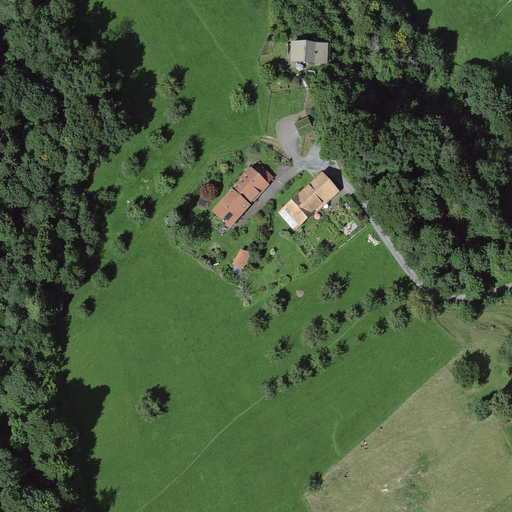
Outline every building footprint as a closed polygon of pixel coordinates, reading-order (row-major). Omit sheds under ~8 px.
[(326,51),(289,49),(288,69),(325,71),(326,51)] [(316,119),(291,129),(298,144),(311,138),(308,132),(320,128),(316,119)] [(249,176),(210,217),(228,234),(268,192),(266,191),(272,185),(260,174),(254,180),(249,176)] [(320,179),(277,218),(293,237),(337,197),(320,179)] [(241,248),(234,264),(245,270),(253,254),(241,248)]
